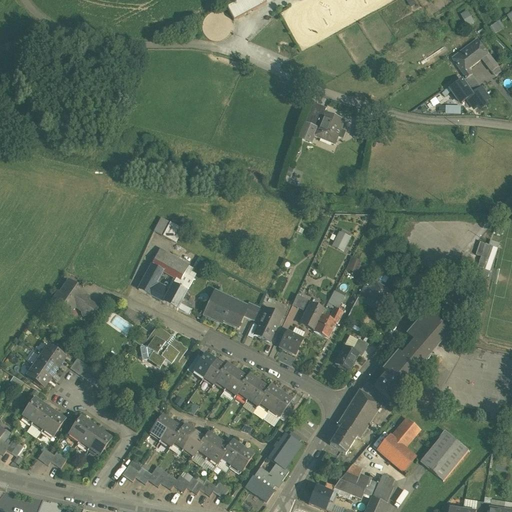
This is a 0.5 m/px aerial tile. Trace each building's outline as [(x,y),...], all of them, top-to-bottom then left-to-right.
[(236,0),(223,7),(229,19),(262,3),(260,0),(236,0)] [(467,27),(474,24),(467,11),(460,15),(467,27)] [(499,22),(490,28),(494,34),(503,28),(499,22)] [(478,42),(453,60),(466,79),(466,80),(467,80),(472,77),(468,71),(482,60),(493,73),(498,69),(478,42)] [(498,69),(493,73),(495,77),(501,73),(498,69)] [(474,79),(465,85),(472,96),(481,89),(474,79)] [(465,85),(463,82),(463,83),(462,82),(462,83),(452,90),(451,90),(451,91),(452,91),(461,104),(461,105),(461,104),(461,105),(462,105),(462,104),(468,100),(467,99),(472,96),(465,85)] [(472,96),(467,99),(468,100),(475,110),(474,110),(475,110),(479,107),(481,110),(480,110),(481,111),(481,110),(481,111),(481,110),(487,106),(487,107),(487,106),(485,103),(488,100),(489,101),(489,100),(482,90),(481,89),(472,96)] [(326,109),(311,103),(306,117),(314,121),(315,118),(320,121),(323,114),(324,114),(326,109)] [(444,106),(444,114),(459,115),(459,107),(444,106)] [(324,114),(323,114),(320,121),(313,137),(334,146),(337,138),(340,139),(343,132),(340,131),(343,122),(324,114)] [(313,137),(320,121),(315,118),(314,121),(306,117),(298,139),(311,145),(313,137)] [(373,121),(359,118),(354,139),(369,142),(373,121)] [(154,232),(163,237),(170,224),(161,219),(154,232)] [(163,237),(175,244),(183,230),(171,223),(170,224),(163,237)] [(337,231),(330,246),(342,251),(349,237),(337,231)] [(492,247),(480,243),(478,252),(476,256),(481,258),(480,263),(485,264),(487,260),(488,260),(492,247)] [(159,250),(152,265),(162,270),(170,255),(159,250)] [(170,255),(162,270),(163,271),(176,278),(181,281),(185,273),(184,272),(188,264),(170,255)] [(357,273),(361,261),(349,257),(345,269),(357,273)] [(138,290),(150,296),(156,284),(163,271),(162,270),(152,265),(138,290)] [(176,278),(173,285),(187,292),(190,285),(181,281),(176,278)] [(77,286),(70,281),(61,294),(59,293),(53,302),(58,305),(56,307),(68,315),(72,309),(70,308),(73,305),(79,309),(86,298),(88,297),(76,288),(77,286)] [(365,286),(347,318),(361,326),(366,316),(363,314),(368,306),(382,315),(388,306),(386,304),(392,295),(374,283),(370,290),(365,286)] [(150,296),(163,303),(169,291),(156,284),(150,296)] [(187,292),(173,285),(169,291),(163,303),(177,310),(178,308),(189,314),(192,308),(194,304),(183,299),(187,292)] [(246,311),(231,304),(233,300),(215,292),(203,317),(204,318),(204,317),(210,320),(210,321),(216,323),(217,319),(223,322),(223,323),(238,330),(244,317),(246,311)] [(334,292),(327,307),(334,311),(335,310),(338,311),(345,298),(334,292)] [(292,307),(303,312),(308,301),(297,296),(292,307)] [(86,298),(79,309),(83,312),(81,315),(90,321),(99,307),(86,298)] [(244,317),(254,322),(260,310),(249,305),(246,311),(244,317)] [(324,311),(310,305),(300,325),(314,332),(322,316),(324,311)] [(281,318),(266,310),(258,327),(254,336),(269,343),(281,318)] [(333,318),(339,321),(343,314),(338,311),(335,310),(334,311),(331,317),(333,318)] [(337,427),(341,429),(330,446),(345,456),(356,438),(360,441),(382,406),(383,407),(387,401),(391,404),(432,355),(430,354),(450,330),(427,311),(406,336),(414,342),(402,356),(398,353),(383,372),(386,375),(374,389),(368,384),(361,393),(359,392),(337,427)] [(332,321),(322,316),(314,332),(328,340),(336,324),(332,321)] [(248,338),(252,340),(254,336),(258,327),(253,325),(248,338)] [(177,345),(169,340),(170,338),(157,329),(151,337),(144,348),(142,347),(140,349),(143,362),(149,361),(160,369),(164,362),(174,369),(182,358),(186,352),(181,348),(182,348),(180,345),(177,345)] [(142,347),(144,348),(151,337),(142,330),(134,341),(142,347)] [(303,340),(287,333),(279,348),(295,356),(303,340)] [(368,346),(358,341),(352,353),(358,356),(361,358),(368,346)] [(65,360),(48,348),(41,358),(58,370),(65,360)] [(352,353),(344,348),(335,365),(349,373),(358,356),(352,353)] [(198,356),(187,372),(193,376),(194,373),(203,360),(198,356)] [(216,363),(205,356),(203,360),(194,373),(204,380),(216,363)] [(58,370),(41,358),(34,367),(51,380),(58,370)] [(182,358),(174,369),(178,372),(186,361),(182,358)] [(75,374),(82,364),(77,360),(70,370),(75,374)] [(225,369),(216,363),(204,380),(214,387),(216,384),(225,369)] [(80,377),(87,367),(82,364),(75,374),(80,377)] [(237,373),(227,366),(225,369),(216,384),(225,390),(237,373)] [(51,380),(34,367),(27,378),(44,390),(51,380)] [(85,380),(92,370),(87,367),(80,377),(85,380)] [(90,384),(97,374),(92,370),(85,380),(90,384)] [(247,380),(237,373),(225,390),(236,398),(238,395),(237,394),(247,380)] [(95,387),(102,377),(97,374),(90,384),(95,387)] [(100,391),(106,381),(102,377),(95,387),(100,391)] [(259,384),(249,377),(247,380),(237,394),(238,395),(247,401),(259,384)] [(269,391),(259,384),(247,401),(257,408),(259,405),(269,391)] [(281,395),(271,388),(269,391),(259,405),(269,412),(281,395)] [(281,395),(269,412),(279,419),(291,402),(281,395)] [(35,400),(23,418),(33,425),(45,407),(35,400)] [(193,415),(197,406),(191,404),(188,413),(193,415)] [(45,407),(33,425),(43,431),(55,414),(45,407)] [(65,421),(55,414),(43,431),(53,438),(65,421)] [(163,417),(151,434),(161,441),(173,424),(163,417)] [(81,419),(69,436),(79,443),(91,426),(81,419)] [(407,420),(391,438),(404,450),(420,432),(407,420)] [(182,431),(173,424),(161,441),(171,449),(174,444),(173,444),(183,431),(182,431)] [(26,433),(35,439),(39,433),(30,426),(26,433)] [(101,433),(91,426),(79,443),(89,450),(101,433)] [(183,431),(173,444),(174,444),(183,451),(195,434),(185,427),(182,431),(183,431)] [(101,433),(89,450),(99,457),(111,440),(101,433)] [(195,434),(183,451),(193,458),(197,452),(205,441),(205,440),(195,434)] [(269,459),(277,465),(270,475),(261,468),(254,478),(253,477),(246,488),(267,503),(275,492),(273,491),(279,482),(282,484),(290,473),(286,470),(302,447),(299,444),(302,440),(292,434),(289,437),(286,435),(279,444),(277,443),(274,447),(276,449),(269,459)] [(219,442),(209,435),(205,440),(205,441),(197,452),(207,459),(219,442)] [(421,464),(443,482),(467,453),(444,435),(421,464)] [(390,437),(377,451),(403,473),(415,459),(404,450),(391,438),(390,437)] [(6,452),(11,456),(18,446),(13,442),(9,447),(6,452)] [(219,442),(207,459),(217,466),(221,460),(229,449),(228,448),(219,442)] [(243,450),(232,443),(228,448),(229,449),(221,460),(231,467),(243,450)] [(0,450),(0,455),(3,457),(6,452),(9,447),(4,444),(0,450)] [(11,456),(16,459),(23,449),(18,446),(11,456)] [(243,450),(231,467),(241,474),(253,457),(243,450)] [(38,461),(43,464),(50,454),(45,451),(38,461)] [(43,464),(48,467),(51,463),(55,458),(50,454),(43,464)] [(51,463),(56,467),(63,457),(58,454),(55,458),(51,463)] [(56,467),(61,470),(68,460),(63,457),(56,467)] [(134,471),(139,474),(142,470),(132,463),(129,467),(134,471)] [(122,477),(127,481),(134,471),(129,467),(122,477)] [(135,480),(140,483),(147,473),(142,470),(139,474),(135,480)] [(127,481),(132,484),(135,480),(139,474),(134,471),(127,481)] [(148,482),(153,486),(160,476),(155,472),(152,476),(148,482)] [(140,483),(145,486),(148,482),(152,476),(147,473),(140,483)] [(160,485),(166,489),(172,479),(167,475),(164,479),(160,485)] [(153,486),(158,489),(160,485),(164,479),(160,476),(153,486)] [(367,486),(346,477),(335,490),(361,501),(367,486)] [(173,488),(178,491),(185,481),(180,478),(177,482),(173,488)] [(381,478),(379,484),(392,489),(394,483),(381,478)] [(166,489),(170,492),(173,488),(177,482),(172,479),(166,489)] [(186,490),(191,493),(198,483),(193,480),(190,485),(186,490)] [(178,491),(183,495),(186,490),(190,485),(185,481),(178,491)] [(200,492),(204,495),(211,485),(207,482),(203,487),(200,492)] [(191,493),(196,496),(200,492),(203,487),(198,483),(191,493)] [(212,494),(217,497),(224,487),(219,484),(216,488),(212,494)] [(392,489),(379,484),(372,499),(386,505),(393,490),(392,489)] [(204,495),(209,498),(212,494),(216,488),(211,485),(204,495)] [(335,490),(326,485),(323,492),(332,495),(335,490)] [(217,497),(223,501),(230,491),(224,487),(217,497)] [(323,492),(316,488),(309,505),(324,511),(328,506),(332,495),(323,492)] [(383,511),(386,505),(372,499),(366,511),(383,511)] [(477,503),(476,511),(483,511),(484,504),(477,503)]
